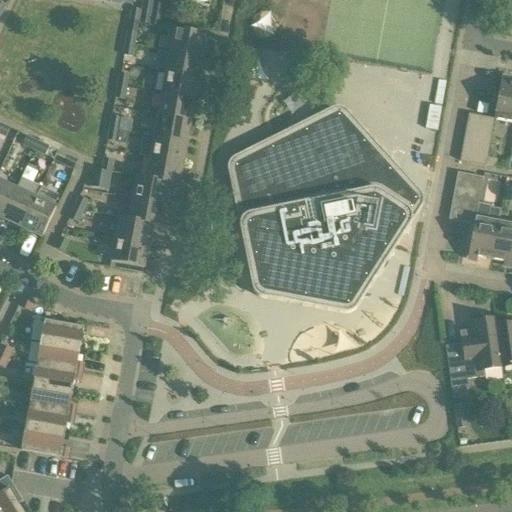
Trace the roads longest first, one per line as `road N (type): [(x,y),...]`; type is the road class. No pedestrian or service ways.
road 1 (residential): [(114,511),(111,484),(139,314),(75,303),(0,268)]
road 2 (residential): [(511,287),(428,272),(469,43)]
